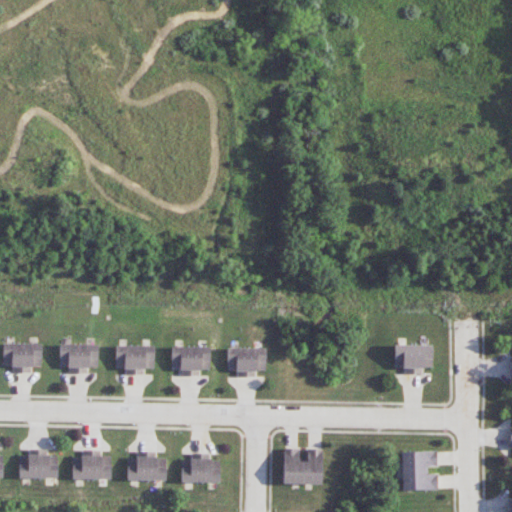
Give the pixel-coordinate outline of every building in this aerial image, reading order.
[(3,366),(13,366),(13,372),(32,373),(32,366),(41,367),(42,344),(3,343),(3,366)] [(88,373),(88,367),(97,367),(98,344),(59,344),(59,367),(69,367),(69,373),(88,373)] [(431,368),(431,345),(393,344),(392,368),(403,368),(403,373),(422,374),(422,368),(431,368)] [(144,375),(144,368),(153,368),(154,346),(115,345),(115,368),(125,368),(125,374),(144,375)] [(210,347),(171,346),(171,369),(180,369),(180,375),(200,376),(200,369),(209,369),(210,347)] [(226,371),(237,371),(237,377),(256,377),(255,371),(265,371),(265,347),(226,348),(226,371)] [(282,483),(321,484),(321,449),(306,448),(306,461),(297,461),(298,449),(283,448),(282,483)] [(19,478),(58,478),(58,455),(48,455),(48,449),(29,449),(30,456),(19,456),(19,478)] [(72,479),(110,479),(110,456),(101,457),(101,450),(83,450),(83,457),(72,457),(72,479)] [(401,490),(437,490),(436,474),(424,474),(424,467),(436,466),(436,451),(400,452),(401,490)] [(166,458),(155,458),(155,453),(137,452),(137,458),(127,458),(127,480),(165,480),(166,458)] [(181,482),(219,482),(219,460),(210,460),(210,453),(191,453),(191,460),(181,460),(181,482)]
